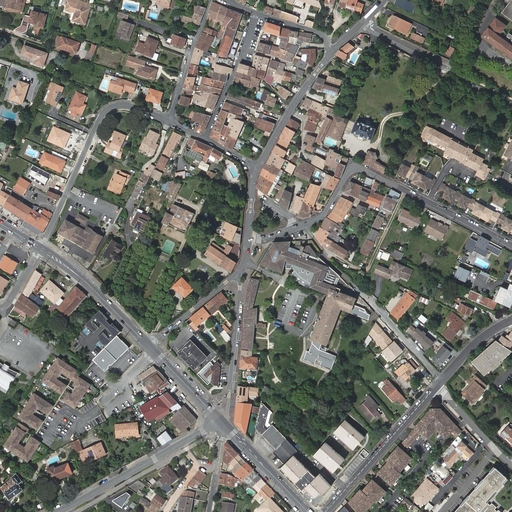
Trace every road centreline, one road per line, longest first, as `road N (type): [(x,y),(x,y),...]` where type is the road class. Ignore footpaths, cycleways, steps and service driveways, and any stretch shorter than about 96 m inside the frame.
road 1 (residential): [(40,248),(104,111),(126,104),(169,122)]
road 2 (residential): [(442,383),(309,231),(297,227)]
road 3 (residential): [(511,246),(360,168),(337,190)]
road 4 (residential): [(58,511),(221,420)]
road 5 (residential): [(327,511),(442,383)]
road 6 (residential): [(360,24),(511,106)]
road 7 (residential): [(221,420),(237,273)]
road 8 (primary): [(148,346),(40,248)]
road 9 (residential): [(330,52),(257,168)]
road 10 (residential): [(204,138),(255,12)]
road 11 (residential): [(169,122),(210,0)]
